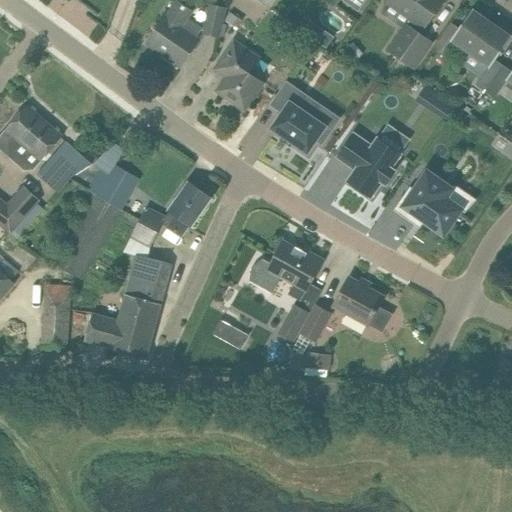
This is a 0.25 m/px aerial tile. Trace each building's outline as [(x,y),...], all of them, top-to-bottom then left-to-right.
[(223,6),(224,0),(211,0),(211,3),(203,32),(220,36),(226,7),(223,6)] [(343,0),(359,11),(366,0),(343,0)] [(390,49),(416,68),(434,41),(422,33),(444,0),(388,0),(388,1),(412,18),(390,49)] [(191,10),(177,1),(166,17),(164,16),(147,42),(181,66),(199,39),(196,37),(203,28),(187,17),(191,10)] [(451,39),(471,53),(492,22),(473,8),(451,39)] [(242,19),(231,12),(226,21),(237,28),(242,19)] [(511,35),(492,22),(471,53),(490,67),(511,36),(511,35)] [(316,40),(328,48),(335,38),(323,29),(316,40)] [(453,41),(451,39),(443,34),(435,45),(445,52),(453,41)] [(259,59),(233,42),(218,63),(215,68),(227,76),(217,90),(241,107),(245,110),(247,106),(264,83),(250,73),(259,59)] [(486,70),(481,79),(490,85),(496,77),(486,70)] [(272,127),(308,152),(317,140),(322,144),(340,118),(323,106),(315,118),(291,101),(299,90),(287,81),(271,104),(282,112),(272,127)] [(417,100),(446,120),(457,105),(428,85),(417,100)] [(63,135),(27,104),(0,135),(0,146),(11,157),(25,169),(35,168),(63,135)] [(349,180),(373,196),(382,182),(386,185),(396,170),(392,168),(401,154),(377,138),(372,146),(354,133),(338,158),(355,170),(349,180)] [(50,162),(70,179),(92,164),(67,142),(50,162)] [(101,190),(98,195),(122,209),(135,188),(101,168),(92,185),(101,190)] [(412,183),(395,207),(416,222),(421,214),(446,231),(463,206),(448,195),(454,186),(429,169),(417,186),(412,183)] [(211,197),(190,182),(169,210),(170,211),(164,219),(165,219),(163,223),(169,226),(182,235),(189,224),(191,225),(211,197)] [(0,224),(11,233),(41,200),(24,184),(7,202),(0,196),(0,224)] [(122,209),(98,195),(83,220),(77,217),(72,227),(77,230),(58,264),(82,279),(122,209)] [(164,216),(146,208),(132,237),(149,245),(164,216)] [(307,290),(322,262),(284,241),(271,263),(263,258),(252,267),(252,280),(274,293),(283,277),(295,284),(290,294),(301,300),(306,290),(307,290)] [(0,299),(15,282),(12,280),(20,270),(0,254),(0,299)] [(172,264),(136,254),(118,320),(92,314),(85,340),(112,347),(111,348),(113,349),(113,348),(145,357),(146,358),(172,264)] [(384,296),(349,277),(334,305),(369,324),(369,323),(383,331),(392,314),(379,306),(384,296)] [(71,286),(46,284),(42,347),(67,348),(71,286)] [(310,313),(295,304),(279,333),(294,341),(310,313)] [(332,313),(316,305),(300,333),(316,342),(332,313)] [(222,321),(215,334),(223,339),(230,325),(222,321)] [(330,368),(332,354),(307,352),(306,366),(330,368)]
